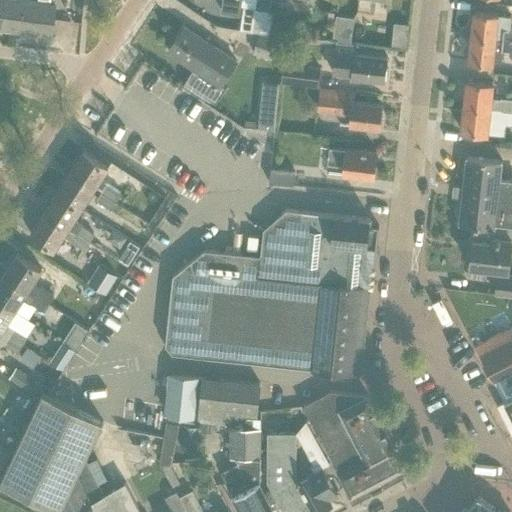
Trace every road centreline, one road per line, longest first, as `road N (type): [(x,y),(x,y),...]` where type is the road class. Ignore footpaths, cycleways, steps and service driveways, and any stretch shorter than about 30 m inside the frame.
road 1 (residential): [(446,478),(391,359),(431,0)]
road 2 (residential): [(0,212),(89,72)]
